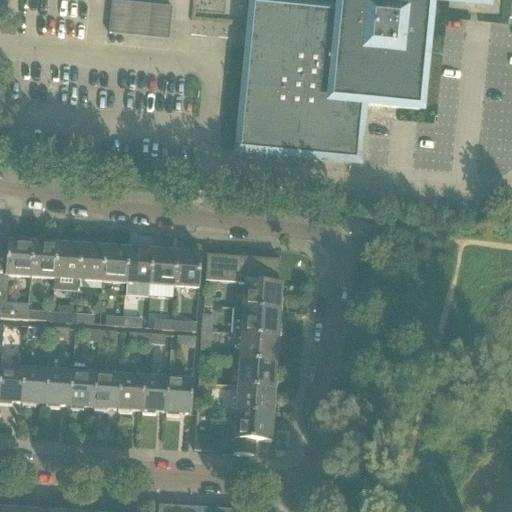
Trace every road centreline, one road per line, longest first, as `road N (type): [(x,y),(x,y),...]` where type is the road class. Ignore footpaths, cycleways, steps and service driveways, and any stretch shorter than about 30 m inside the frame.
road 1 (residential): [(307,487),(333,242),(305,230),(0,189)]
road 2 (residential): [(307,487),(0,467)]
